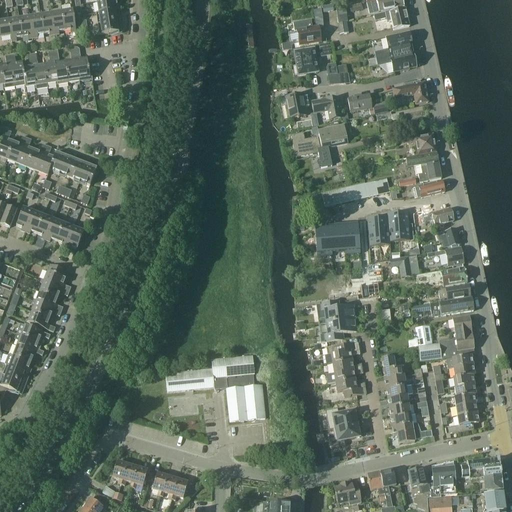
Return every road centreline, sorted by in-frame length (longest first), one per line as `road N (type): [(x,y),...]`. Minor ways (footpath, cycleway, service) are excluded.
road 1 (secondary): [(16,511),(79,411),(140,279),(175,173),(203,0)]
road 2 (residential): [(92,274),(126,146),(141,0)]
road 3 (tertiary): [(505,440),(460,197)]
road 4 (residential): [(55,511),(105,439),(116,436),(223,469)]
road 5 (residential): [(0,433),(28,409),(92,274)]
road 6 (residential): [(382,463),(367,301)]
road 7 (residential): [(223,469),(296,482),(382,463)]
road 8 (residential): [(460,197),(325,214)]
road 9 (tertiary): [(460,197),(431,70)]
road 10 (residential): [(382,463),(505,440)]
road 11 (residential): [(310,88),(346,92),(431,70)]
